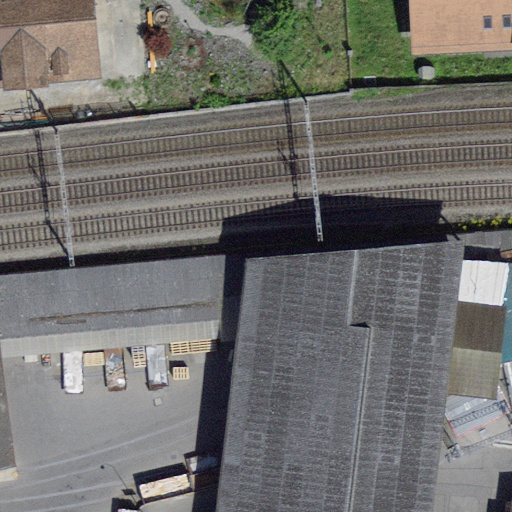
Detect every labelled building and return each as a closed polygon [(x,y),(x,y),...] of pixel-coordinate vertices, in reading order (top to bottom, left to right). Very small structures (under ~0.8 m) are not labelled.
[(0,0),(0,74),(85,68),(79,0),(0,0)] [(511,37),(511,0),(419,0),(422,42),(511,37)] [(511,232),(214,258),(216,289),(450,269),(449,255),(511,249),(511,232)] [(216,289),(214,258),(214,255),(0,273),(0,334),(218,316),(216,289)] [(0,462),(9,461),(0,395),(0,462)]
